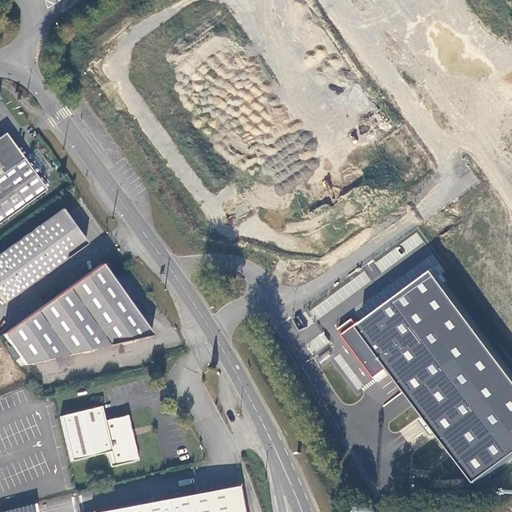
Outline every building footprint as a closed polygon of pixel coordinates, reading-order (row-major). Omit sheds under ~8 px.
[(511,127),(461,164),(509,234),(511,239),(511,127)] [(0,222),(43,190),(3,135),(0,137),(0,222)] [(0,299),(3,304),(84,245),(59,211),(0,254),(0,299)] [(152,338),(101,265),(4,335),(27,366),(152,338)] [(511,457),(511,373),(436,271),(378,314),(376,310),(357,324),(353,319),(341,328),(345,333),(343,335),(375,378),(390,367),(477,483),(511,457)] [(100,408),(62,418),(73,463),(107,454),(111,468),(138,461),(131,437),(130,431),(127,417),(104,423),(103,419),(100,408)] [(243,511),(238,486),(102,511),(243,511)]
